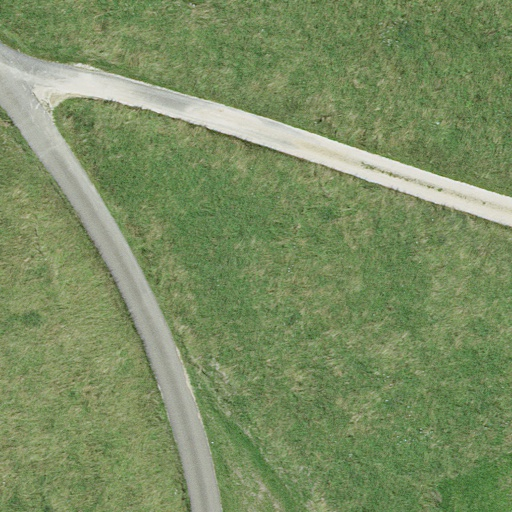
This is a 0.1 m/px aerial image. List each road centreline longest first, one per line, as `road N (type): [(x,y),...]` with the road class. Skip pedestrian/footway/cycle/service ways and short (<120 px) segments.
road 1 (track): [(511,210),(168,106),(0,77)]
road 2 (residential): [(0,77),(71,172),(140,289),(187,408),(208,511)]
